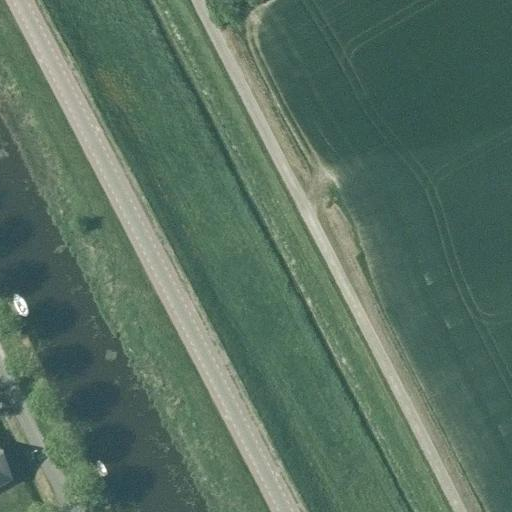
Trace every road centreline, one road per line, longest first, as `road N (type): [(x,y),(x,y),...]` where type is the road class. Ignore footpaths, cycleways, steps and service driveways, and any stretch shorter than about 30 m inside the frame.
road 1 (tertiary): [(285,511),(19,0)]
road 2 (unclassified): [(454,511),(193,0)]
road 3 (unclassified): [(71,511),(0,378)]
